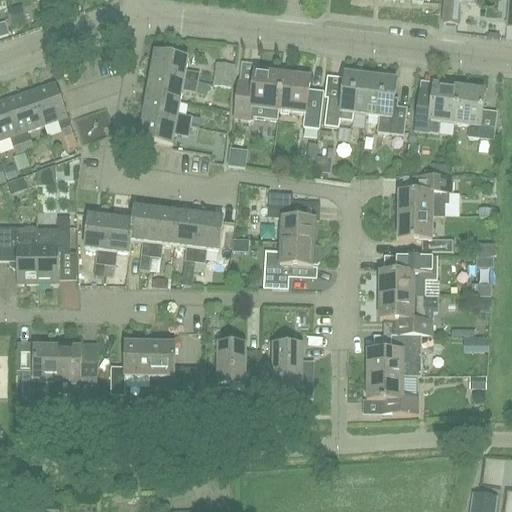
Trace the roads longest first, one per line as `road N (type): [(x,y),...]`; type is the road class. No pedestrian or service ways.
road 1 (residential): [(348,298),(345,196),(242,177),(208,191),(134,180),(116,166),(139,17)]
road 2 (residential): [(348,298),(152,298),(76,316),(0,311)]
road 3 (residential): [(337,446),(0,467)]
road 4 (residential): [(293,36),(511,62)]
road 5 (residential): [(511,440),(337,446)]
road 6 (residential): [(139,17),(293,36)]
road 7 (residential): [(337,446),(348,298)]
road 8 (residential): [(0,64),(139,17)]
